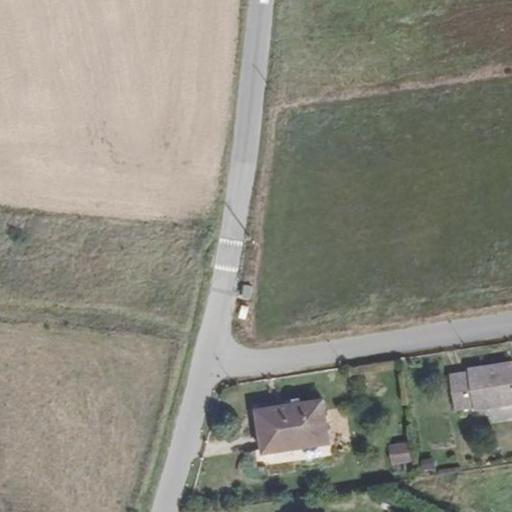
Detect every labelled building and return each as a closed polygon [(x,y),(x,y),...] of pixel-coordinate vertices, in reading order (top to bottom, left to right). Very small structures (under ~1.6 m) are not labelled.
[(511,399),(511,356),(473,361),(474,366),(450,370),(459,407),(511,399)] [(331,438),(323,394),(261,403),(266,446),(331,438)] [(25,430),(12,431),(13,445),(26,444),(25,430)] [(413,469),(412,441),(389,442),(390,463),(407,463),(407,470),(413,469)] [(436,467),(435,456),(419,458),(421,470),(436,467)] [(463,470),(462,464),(439,468),(440,474),(463,470)]
